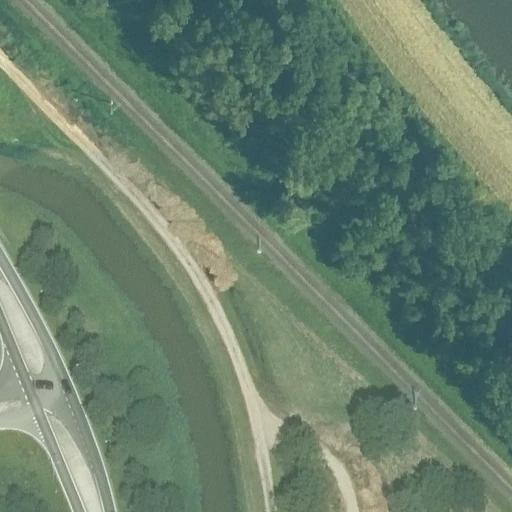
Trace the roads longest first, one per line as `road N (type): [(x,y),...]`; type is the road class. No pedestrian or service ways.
road 1 (unclassified): [(269,511),(248,386),(171,242),(0,65)]
road 2 (primary): [(66,382),(0,262)]
road 3 (primary): [(110,511),(66,382)]
road 4 (primary): [(32,395),(78,511)]
